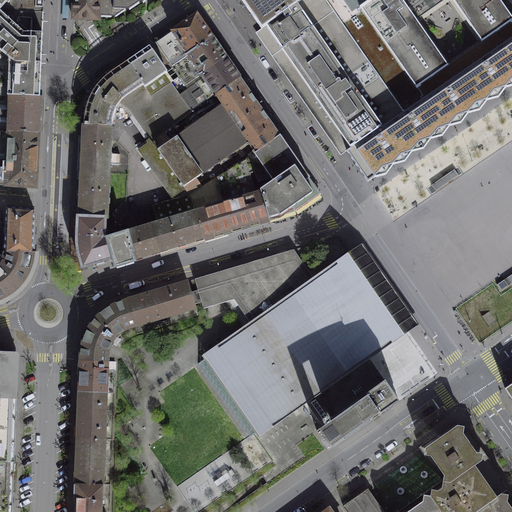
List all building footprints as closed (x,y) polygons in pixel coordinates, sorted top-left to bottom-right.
[(0,0),(0,11),(1,12),(43,12),(43,0),(0,0)] [(74,0),(73,19),(98,20),(99,16),(115,17),(125,10),(129,10),(139,3),(142,3),(146,0),(74,0)] [(243,0),(262,28),(347,151),(422,99),(421,96),(423,95),(417,86),(449,64),(419,21),(449,0),(453,0),(482,41),(511,20),(511,16),(500,0),(243,0)] [(0,95),(39,98),(43,12),(1,12),(0,11),(0,95)] [(172,66),(213,39),(210,34),(204,26),(197,15),(156,43),(172,66)] [(511,20),(482,41),(449,64),(417,86),(423,95),(421,96),(422,99),(511,37),(511,20)] [(511,37),(422,99),(347,151),(366,179),(368,182),(375,177),(386,174),(393,164),(405,162),(412,152),(424,149),(430,139),(442,136),(450,126),(461,123),(468,113),(480,110),(487,99),(498,97),(505,87),(511,85),(511,37)] [(213,39),(172,66),(186,86),(201,75),(226,58),(213,39)] [(149,46),(127,62),(143,84),(151,96),(171,82),(164,73),(167,71),(149,46)] [(226,58),(201,75),(203,77),(179,95),(192,112),(215,94),(240,77),(226,58)] [(143,84),(127,62),(111,72),(103,78),(97,86),(91,94),(87,103),(85,112),(83,122),(83,125),(111,127),(112,119),(113,114),(115,108),(119,102),(128,109),(151,141),(164,132),(192,112),(179,95),(171,82),(151,96),(143,84)] [(280,135),(240,77),(215,94),(222,105),(170,141),(164,132),(151,141),(188,194),(201,186),(196,178),(247,142),(256,153),(280,135)] [(0,95),(0,132),(38,134),(39,98),(0,95)] [(81,171),(108,173),(109,163),(120,163),(120,154),(110,154),(111,127),(83,125),(81,171)] [(0,184),(35,187),(38,134),(0,132),(0,184)] [(317,189),(280,135),(256,153),(250,157),(258,182),(271,178),(273,181),(260,190),(269,218),(279,215),(292,206),(295,210),(316,196),(319,193),(317,189)] [(188,194),(151,141),(139,150),(173,199),(188,194)] [(258,182),(250,157),(218,176),(226,202),(196,211),(203,238),(269,218),(260,190),(258,182)] [(458,175),(455,170),(432,185),(435,191),(458,175)] [(79,217),(105,218),(106,218),(107,199),(108,199),(108,192),(107,192),(108,173),(81,171),(79,217)] [(158,223),(196,211),(192,199),(188,194),(173,199),(152,205),(158,223)] [(5,252),(33,251),(34,209),(6,207),(5,252)] [(196,211),(158,223),(152,225),(159,251),(203,238),(196,211)] [(113,258),(107,238),(107,237),(104,238),(105,218),(79,217),(77,217),(77,237),(77,246),(79,256),(82,267),(113,258)] [(159,251),(152,225),(107,238),(113,258),(115,264),(159,251)] [(419,324),(363,243),(313,278),(293,250),(195,279),(203,309),(232,300),(250,327),(236,337),(234,334),(230,337),(233,340),(198,364),(249,437),(304,399),(331,439),(336,445),(337,444),(399,401),(379,372),(370,359),(419,324)] [(0,297),(3,297),(11,292),(18,286),(24,278),(29,269),(31,262),(33,251),(5,252),(4,255),(3,258),(2,262),(0,264),(0,297)] [(511,283),(511,274),(497,285),(501,291),(511,283)] [(157,291),(128,299),(136,326),(195,308),(187,282),(157,291)] [(112,341),(115,337),(119,333),(123,331),(126,329),(130,327),(136,326),(128,299),(122,301),(114,304),(106,309),(99,314),(93,321),(88,329),(84,337),(81,346),(80,355),(80,361),(108,362),(108,357),(108,351),(110,346),(112,341)] [(490,312),(482,316),(489,328),(497,323),(490,312)] [(0,351),(0,397),(17,398),(18,353),(0,351)] [(108,362),(80,361),(79,392),(107,393),(108,362)] [(107,393),(79,392),(77,437),(105,439),(107,393)] [(0,460),(13,461),(17,398),(0,397),(0,460)] [(419,447),(442,480),(449,482),(449,483),(481,461),(480,460),(487,456),(467,427),(462,431),(456,421),(419,447)] [(105,439),(77,437),(75,483),(103,484),(105,439)] [(503,479),(487,456),(480,460),(481,461),(449,483),(449,482),(442,480),(427,491),(430,494),(431,494),(443,511),(473,511),(506,489),(501,481),(503,479)] [(0,511),(11,511),(13,461),(0,460),(0,511)] [(102,511),(103,484),(75,483),(74,511),(102,511)] [(397,511),(384,511),(368,488),(343,506),(347,511),(443,511),(431,494),(430,494),(427,491),(397,511)] [(511,511),(511,497),(506,489),(473,511),(511,511)]
